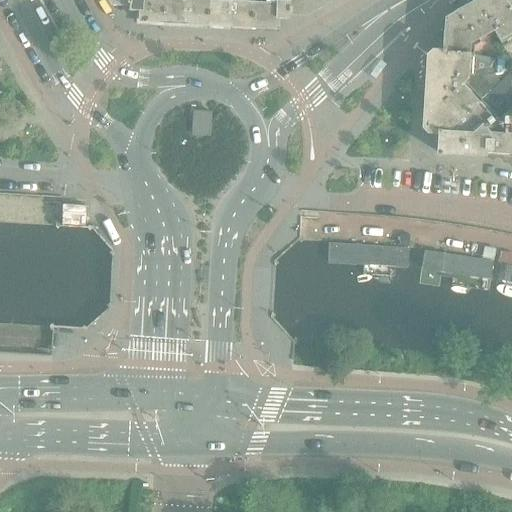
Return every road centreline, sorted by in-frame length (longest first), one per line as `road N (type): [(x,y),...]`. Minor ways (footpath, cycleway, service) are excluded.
road 1 (secondary): [(188,445),(345,443),(511,463)]
road 2 (secondary): [(511,435),(444,417),(223,400)]
road 3 (residential): [(511,219),(418,202),(292,197),(257,183)]
road 4 (secondary): [(223,400),(227,230),(257,183)]
road 5 (secondary): [(140,180),(157,230),(150,393)]
road 6 (secondary): [(14,0),(59,81),(138,154)]
road 7 (secondary): [(3,440),(188,445)]
road 8 (tertiary): [(267,153),(280,124),(381,15)]
road 9 (tertiary): [(381,15),(352,23),(233,98)]
road 10 (secondary): [(178,86),(131,78),(99,59),(65,0)]
road 11 (secondary): [(150,393),(0,388)]
road 12 (residential): [(0,173),(140,180)]
